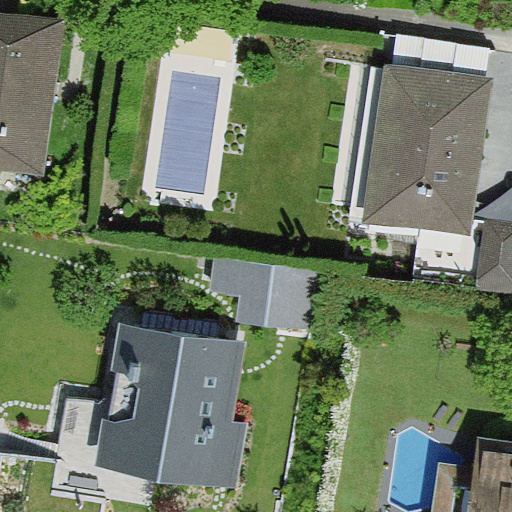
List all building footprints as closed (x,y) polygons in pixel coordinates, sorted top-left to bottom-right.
[(0,11),(0,164),(37,170),(58,20),(0,11)] [(489,73),(382,57),(358,208),(466,225),(489,73)] [(511,284),(511,218),(485,215),(475,280),(511,285),(511,284)] [(309,265),(218,255),(215,287),(236,289),(233,317),(302,325),(309,265)] [(241,331),(118,312),(95,460),(238,482),(248,419),(228,416),(241,331)] [(511,511),(511,443),(479,439),(475,473),(443,469),(437,511),(511,511)]
